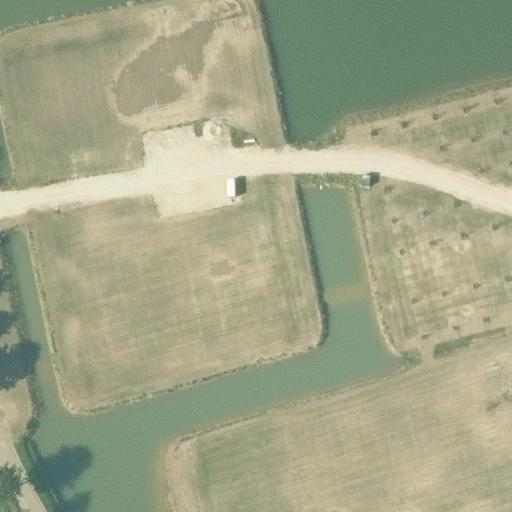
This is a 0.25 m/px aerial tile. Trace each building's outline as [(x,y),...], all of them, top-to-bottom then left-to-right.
[(180,28),(158,35),(163,52),(193,45),(212,109),(254,97),(227,6),(177,21),(180,28)] [(116,73),(104,76),(109,99),(121,97),(116,73)] [(51,127),(26,132),(32,166),(45,164),(46,169),(88,161),(81,122),(64,125),(63,120),(49,123),(51,127)] [(129,210),(46,226),(53,261),(136,247),(129,210)] [(226,281),(186,283),(188,311),(234,309),(235,317),(282,314),(279,252),(233,254),(234,272),(226,273),(226,281)]
